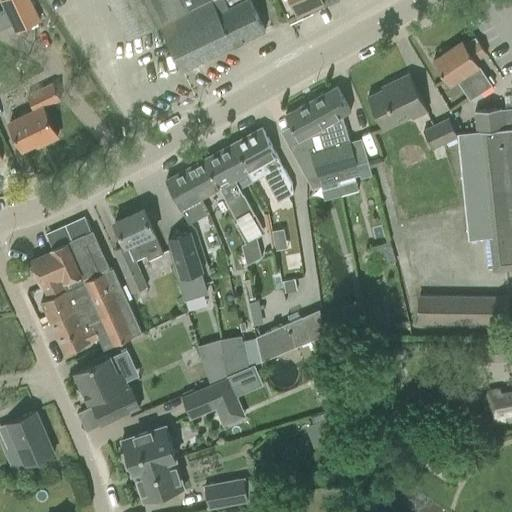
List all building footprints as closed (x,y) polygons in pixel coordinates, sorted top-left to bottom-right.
[(29,0),(3,0),(1,1),(16,32),(39,20),(29,0)] [(109,0),(119,21),(128,39),(159,24),(182,71),(265,31),(249,0),(109,0)] [(278,0),(279,1),(287,19),(298,14),(299,16),(302,17),(309,14),(310,11),(309,9),(324,2),(323,0),(278,0)] [(433,60),(450,86),(457,81),(470,101),(492,86),(476,61),(486,54),(475,37),(465,44),(462,40),(433,60)] [(367,97),(376,115),(383,129),(411,116),(412,118),(427,111),(409,74),(391,82),(392,85),(367,97)] [(27,96),(34,111),(9,123),(22,150),(36,143),(38,146),(57,137),(43,107),(60,99),(53,84),(27,96)] [(350,141),(345,124),(341,125),(338,118),(350,111),(337,87),(285,115),(302,147),(292,153),(306,178),(355,164),(361,178),(372,175),(368,160),(356,163),(350,141)] [(511,108),(502,109),(502,108),(475,111),(475,112),(478,131),(457,134),(468,240),(490,238),(494,271),(511,268),(511,108)] [(456,137),(457,137),(448,119),(423,131),(432,149),(445,143),(448,147),(457,142),(456,137)] [(277,156),(262,128),(233,143),(248,172),(258,167),(278,202),(296,192),(277,156)] [(254,212),(235,179),(248,172),(233,143),(204,159),(224,196),(223,196),(237,222),(254,212)] [(220,198),(223,196),(224,196),(204,159),(165,181),(188,223),(209,212),(201,198),(216,189),(220,198)] [(143,209),(114,222),(125,245),(115,250),(123,268),(127,277),(133,291),(145,286),(138,271),(133,259),(146,254),(149,258),(163,252),(154,233),(143,209)] [(190,231),(168,238),(171,250),(170,251),(169,249),(168,249),(184,302),(208,294),(203,276),(204,276),(190,231)] [(31,261),(48,298),(41,301),(65,354),(98,338),(104,350),(142,332),(121,287),(112,268),(109,270),(92,232),(52,250),(53,253),(46,256),(45,254),(31,261)] [(257,237),(242,246),(247,265),(262,257),(257,238),(257,237)] [(294,279),(283,281),(286,292),(297,290),(294,279)] [(419,323),(508,324),(508,297),(419,296),(419,323)] [(312,340),(302,316),(289,322),(294,348),(312,340)] [(255,336),(261,362),(294,348),(289,322),(255,336)] [(470,358),(511,360),(511,342),(470,342),(470,358)] [(222,350),(201,357),(210,385),(227,378),(223,358),(222,350)] [(245,353),(223,358),(227,378),(228,378),(248,369),(247,362),(245,353)] [(93,406),(102,425),(139,408),(130,388),(128,389),(126,386),(127,385),(121,371),(117,372),(110,357),(108,358),(106,354),(91,361),(93,365),(74,374),(76,378),(73,379),(79,392),(82,390),(88,403),(93,401),(95,404),(93,406)] [(181,397),(190,418),(236,398),(228,378),(227,378),(210,385),(181,397)] [(511,387),(485,392),(491,423),(511,419),(511,387)] [(433,399),(436,415),(461,411),(458,395),(433,399)] [(7,422),(27,466),(53,454),(34,410),(7,422)] [(332,418),(312,425),(319,446),(336,441),(332,418)] [(450,425),(436,446),(451,456),(465,436),(450,425)] [(131,472),(134,472),(134,471),(173,458),(173,459),(175,458),(165,426),(150,431),(150,430),(134,435),(134,436),(121,440),(125,453),(121,454),(126,469),(130,468),(131,472)] [(134,471),(134,472),(144,501),(156,497),(157,501),(172,496),(171,492),(183,488),(173,459),(173,458),(134,471)] [(204,486),(208,507),(247,500),(243,478),(204,486)]
